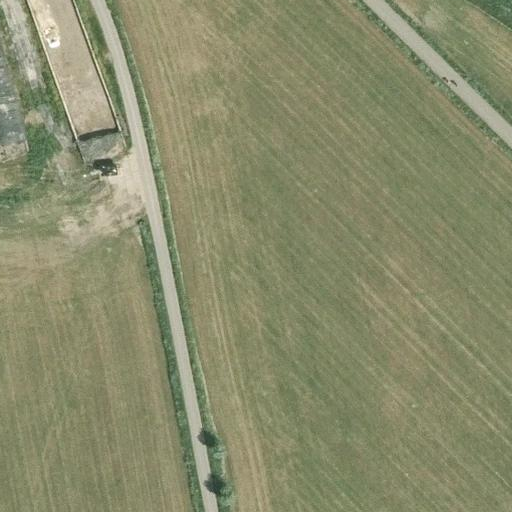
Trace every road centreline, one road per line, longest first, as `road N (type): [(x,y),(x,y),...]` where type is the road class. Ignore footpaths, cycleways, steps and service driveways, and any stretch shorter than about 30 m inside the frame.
road 1 (unclassified): [(214,511),(140,137),(99,0)]
road 2 (unclassified): [(511,138),(370,0)]
